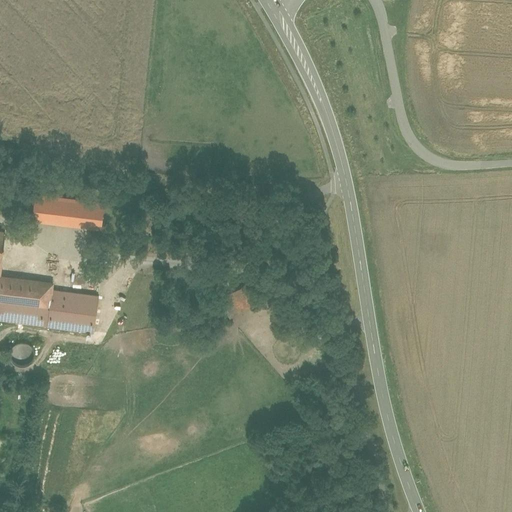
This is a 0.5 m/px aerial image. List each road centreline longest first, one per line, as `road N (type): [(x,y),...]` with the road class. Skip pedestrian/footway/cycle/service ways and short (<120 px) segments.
road 1 (tertiary): [(270,1),(335,140),(386,412),(420,511)]
road 2 (track): [(290,212),(113,175),(0,138)]
road 3 (track): [(373,0),(399,110),(418,148),(448,165),(511,163)]
